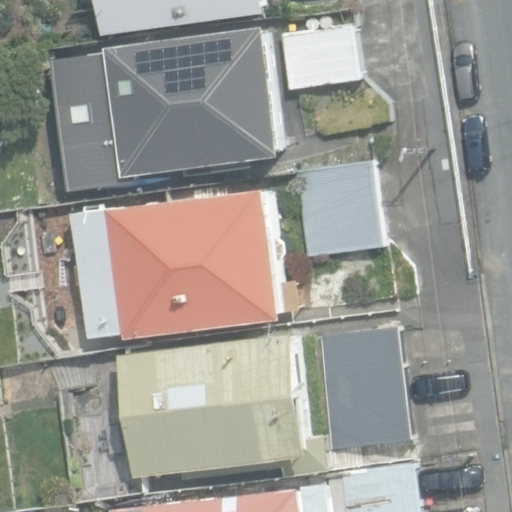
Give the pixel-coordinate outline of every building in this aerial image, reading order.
[(106,0),(111,34),(277,10),(275,0),(106,0)] [(94,176),(94,183),(134,178),(133,173),(295,151),(278,23),(116,46),(117,52),(77,57),(90,147),(52,152),(56,181),(94,176)] [(287,32),(294,88),(368,78),(360,23),(287,32)] [(298,168),(309,255),(392,244),(379,158),(298,168)] [(80,211),(98,337),(137,331),(137,336),(298,313),(280,185),(80,210),(80,211)] [(321,336),(336,448),(420,437),(405,325),(321,336)] [(126,355),(143,476),(290,455),(292,473),(337,467),(332,434),(325,435),(310,330),(126,355)] [(345,472),(350,511),(428,511),(422,461),(345,472)] [(337,511),(335,486),(118,507),(118,511),(337,511)]
